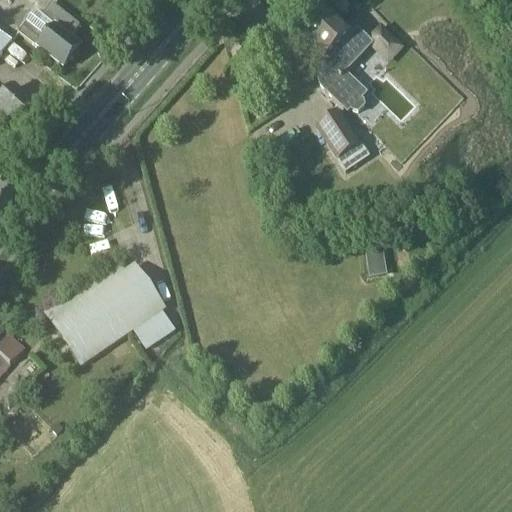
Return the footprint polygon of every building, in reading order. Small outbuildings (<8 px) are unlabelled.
[(81,49),(70,41),(80,29),(52,6),(42,18),(36,13),(18,36),(63,71),(70,63),(73,62),(76,60),(78,58),(79,55),(79,51),(81,49)] [(350,36),(326,14),(324,16),(323,14),(318,14),(314,18),(314,22),(316,24),(301,40),(328,66),(323,72),(320,75),(319,80),(319,85),(320,89),(323,93),(348,116),(351,112),(353,115),(358,115),(364,109),(363,104),(361,102),(364,99),(340,76),(370,46),(366,42),(358,35),(353,41),(350,38),(351,37),(350,36)] [(366,42),(370,46),(374,40),(384,49),(395,60),(404,50),(380,28),(366,42)] [(0,58),(12,45),(0,35),(0,58)] [(0,117),(18,134),(39,111),(15,90),(6,99),(0,93),(0,117)] [(349,154),(360,147),(340,115),(316,130),(346,175),(369,160),(368,159),(357,166),(349,154)] [(368,278),(386,275),(382,253),(364,256),(368,278)] [(83,370),(164,314),(134,270),(52,326),(83,370)] [(0,378),(23,353),(0,332),(0,378)]
